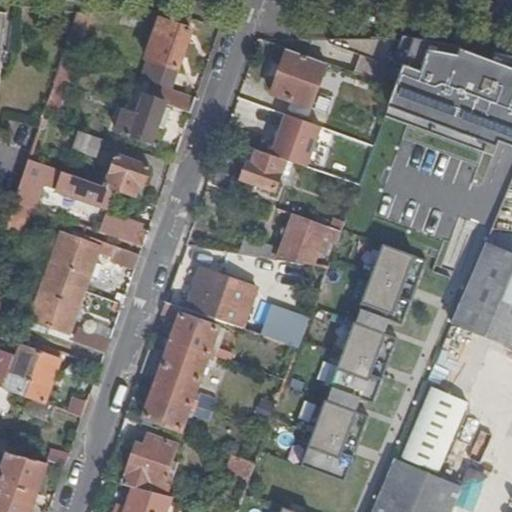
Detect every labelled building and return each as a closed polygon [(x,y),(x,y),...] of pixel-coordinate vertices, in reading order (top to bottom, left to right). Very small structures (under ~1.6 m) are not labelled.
[(81,16),(67,56),(78,59),(94,16),(81,16)] [(150,62),(143,82),(172,92),(192,35),(161,24),(147,61),(150,62)] [(500,147),(511,114),(511,61),(413,43),(330,44),(330,49),(362,60),(355,79),(390,91),(395,94),(393,101),(391,106),(500,147)] [(327,69),(288,55),(273,99),(311,113),(311,111),(316,97),(327,69)] [(78,59),(67,56),(48,112),(59,115),(78,59)] [(196,102),(150,85),(139,119),(124,114),(117,133),(153,146),(167,108),(191,117),(196,102)] [(395,94),(390,91),(387,99),(393,101),(395,94)] [(316,97),(311,111),(316,114),(322,98),(316,97)] [(286,120),(271,160),(294,168),(308,173),(323,133),(286,120)] [(103,144),(79,136),(73,153),(97,162),(103,144)] [(271,160),(254,154),(242,186),(275,197),(282,179),(285,170),(293,173),(294,168),(271,160)] [(100,189),(114,194),(135,202),(140,189),(144,191),(152,172),(118,160),(107,186),(102,184),(100,189)] [(30,164),(16,206),(33,213),(36,213),(50,171),(30,164)] [(285,170),(282,179),(289,181),(293,173),(285,170)] [(100,189),(59,174),(58,181),(63,182),(60,192),(108,210),(114,194),(100,189)] [(234,182),(214,174),(209,188),(233,197),(236,187),(233,184),(234,182)] [(33,213),(16,206),(8,232),(24,239),(33,213)] [(316,269),(328,232),(295,220),(283,255),(280,264),(316,269)] [(114,223),(107,239),(143,252),(149,236),(114,223)] [(62,236),(46,281),(86,295),(102,251),(94,248),(96,244),(77,237),(76,241),(62,236)] [(247,242),(241,258),(280,264),(283,255),(247,242)] [(511,258),(487,248),(453,329),(511,353),(511,258)] [(360,314),(403,330),(427,265),(383,249),(360,314)] [(136,275),(141,259),(117,251),(112,266),(136,275)] [(202,274),(188,314),(243,333),(258,294),(202,274)] [(86,295),(46,281),(31,324),(40,328),(38,333),(50,337),(52,332),(71,339),(86,295)] [(184,313),(167,307),(163,319),(180,325),(173,346),(215,361),(217,354),(212,353),(220,332),(182,319),(184,313)] [(299,353),(310,325),(279,314),(269,342),(299,353)] [(331,392),(375,408),(403,330),(360,314),(331,392)] [(226,335),(220,332),(212,353),(217,354),(219,355),(226,335)] [(215,361),(173,346),(164,371),(201,384),(209,364),(213,366),(215,361)] [(27,400),(42,357),(22,350),(17,364),(1,358),(0,360),(0,376),(11,380),(6,394),(27,400)] [(62,365),(42,357),(27,400),(30,402),(47,408),(62,365)] [(201,384),(164,371),(155,396),(192,409),(194,403),(201,384)] [(303,470),(346,486),(375,408),(331,392),(303,470)] [(192,409),(155,396),(145,422),(155,426),(183,436),(190,414),(192,409)] [(51,426),(56,411),(47,408),(30,402),(25,416),(51,426)] [(145,422),(129,416),(127,422),(153,432),(155,426),(145,422)] [(134,491),(150,496),(151,494),(167,499),(174,483),(167,480),(173,465),(178,450),(154,442),(152,447),(150,452),(146,451),(138,448),(124,489),(134,491)] [(0,511),(32,511),(48,469),(10,459),(1,483),(0,481),(0,511)] [(249,489),(257,468),(235,461),(229,477),(243,482),(242,487),(249,489)] [(179,467),(173,465),(167,480),(174,483),(179,467)] [(453,511),(462,493),(395,466),(376,511),(453,511)] [(172,511),(177,502),(168,500),(150,496),(134,491),(126,511),(172,511)]
